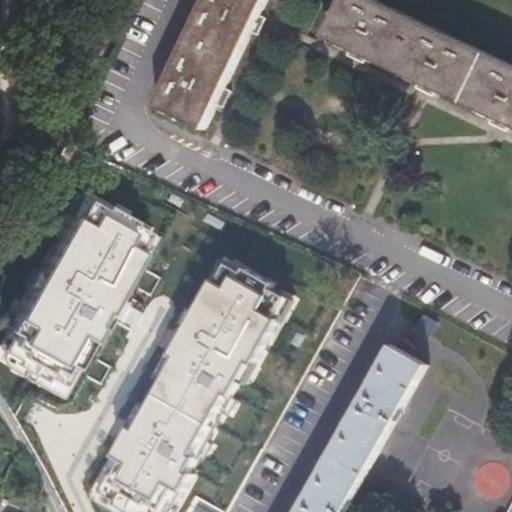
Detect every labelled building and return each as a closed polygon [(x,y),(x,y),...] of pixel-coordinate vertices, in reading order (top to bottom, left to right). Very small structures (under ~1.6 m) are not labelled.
[(267,0),(206,0),(156,104),(205,129),(267,0)] [(511,63),(377,0),(341,0),(325,34),(511,123),(511,63)] [(92,195),(81,213),(78,212),(13,326),(17,328),(8,344),(8,346),(22,354),(20,359),(50,376),(53,372),(68,380),(78,362),(80,363),(104,321),(101,319),(108,308),(110,310),(145,249),(141,248),(152,229),(137,220),(139,217),(111,201),(109,204),(92,195)] [(284,285),(255,268),(253,273),(238,264),(227,283),(223,281),(181,355),(186,358),(145,430),(140,427),(117,467),(121,469),(109,489),(126,498),(123,502),(141,511),(174,511),(181,501),(184,503),(202,472),(198,470),(260,361),(264,363),(288,320),(284,318),(296,298),(281,289),(284,285)] [(348,511),(429,366),(393,346),(302,511),(348,511)] [(68,396),(85,366),(80,363),(78,362),(68,380),(53,372),(50,376),(20,359),(15,367),(68,396)] [(184,503),(181,501),(174,511),(141,511),(123,502),(126,498),(109,489),(121,469),(117,467),(113,466),(95,498),(119,511),(183,511),(188,505),(184,503)]
